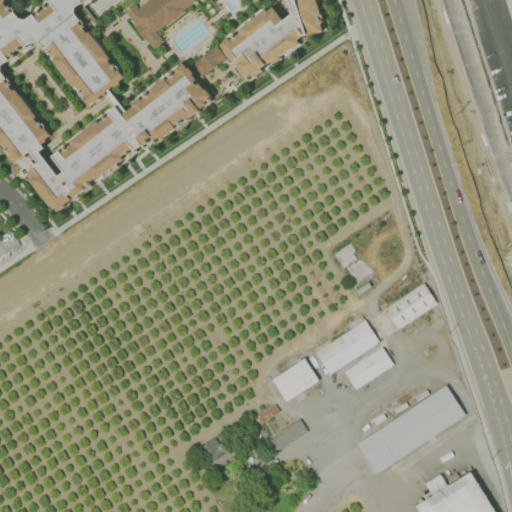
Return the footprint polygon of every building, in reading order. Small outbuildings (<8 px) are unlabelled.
[(0,0),(85,0),(83,2),(83,1),(76,7),(75,13),(81,20),(79,22),(82,25),(84,24),(85,26),(84,28),(88,33),(89,31),(111,58),(109,60),(113,65),(114,64),(116,66),(115,67),(117,71),(119,69),(125,77),(120,81),(121,83),(116,87),(114,85),(109,90),(127,112),(134,106),(132,104),(140,97),(142,100),(145,97),(144,95),(147,92),(149,94),(153,91),(151,89),(165,78),(167,80),(171,77),(169,75),(173,72),(174,74),(178,71),(176,69),(184,63),(188,68),(190,67),(194,73),(193,74),(197,80),(195,82),(197,85),(199,83),(205,90),(206,89),(212,96),(210,98),(212,100),(210,101),(209,99),(205,102),(207,104),(200,109),(187,119),(185,117),(182,120),(183,122),(180,125),(178,123),(174,126),(176,128),(163,139),(161,136),(156,140),(158,142),(156,143),(152,138),(143,146),(141,144),(135,150),(136,151),(132,154),(131,153),(129,155),(127,153),(122,157),(123,159),(97,180),(95,178),(89,182),(91,184),(65,204),(66,205),(58,212),(53,204),(50,206),(29,180),(31,179),(26,173),(39,163),(31,151),(16,163),(10,156),(11,155),(8,151),(7,152),(5,150),(7,148),(3,143),(2,144),(0,141),(0,0)] [(154,48),(147,39),(145,40),(134,26),(136,25),(126,13),(136,5),(138,8),(148,0),(196,0),(184,10),(185,11),(166,26),(165,25),(156,31),(164,41),(154,48)] [(316,0),(321,15),(318,16),(320,20),(322,19),(322,22),(320,22),(323,32),(314,35),(313,32),(302,36),(298,39),(299,42),(273,63),(271,61),(261,67),(263,70),(255,76),(254,74),(250,77),(251,79),(250,81),(248,79),(246,80),(240,72),(242,71),(236,64),(239,62),(236,59),(234,60),(230,55),(228,56),(224,51),(225,50),(221,44),(229,38),(230,40),(234,38),(232,36),(234,34),(236,36),(241,32),(239,29),(266,9),(267,11),(273,7),(283,21),(293,14),(288,0),(316,0)] [(202,77),(192,65),(200,59),(200,58),(208,51),(209,52),(216,46),(226,58),(202,77)] [(398,329),(385,309),(424,283),(437,303),(398,329)] [(330,374),(316,352),(351,329),(349,326),(362,317),(364,320),(365,320),(379,342),(330,374)] [(356,389),(344,371),(382,347),(393,364),(356,389)] [(286,401),(272,379),(305,358),(319,380),(286,401)] [(377,474),(357,444),(446,385),(465,415),(377,474)] [(262,422),(258,415),(275,404),(280,411),(262,422)] [(276,452),(268,440),(281,433),(280,431),(300,418),(308,431),(276,452)] [(212,471),(197,449),(214,437),(218,443),(220,442),(224,447),(230,443),(237,453),(226,460),(227,463),(222,467),(221,466),(212,471)] [(419,511),(416,506),(433,496),(425,484),(440,474),(448,486),(470,472),(495,511),(419,511)] [(264,511),(241,511),(264,497),(271,508),(264,511)]
